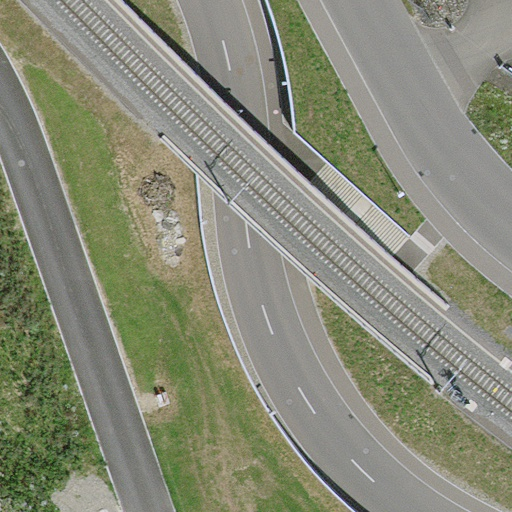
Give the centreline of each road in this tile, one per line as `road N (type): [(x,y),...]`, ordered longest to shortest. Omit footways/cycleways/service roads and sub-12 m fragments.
road 1 (unclassified): [(209,0),(234,89),(247,226),(268,319),(308,400),(363,470),(418,511)]
road 2 (unclassified): [(358,0),(438,138),(473,187),(511,222)]
